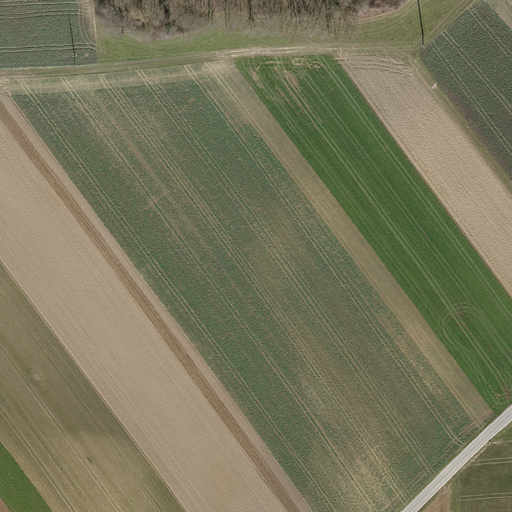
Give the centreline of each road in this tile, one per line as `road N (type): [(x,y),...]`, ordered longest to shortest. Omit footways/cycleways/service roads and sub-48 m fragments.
road 1 (track): [(0,71),(207,54),(365,49),(403,56)]
road 2 (tertiary): [(409,511),(511,413)]
